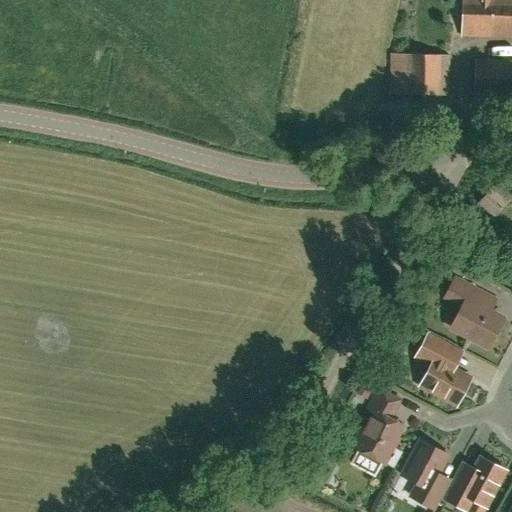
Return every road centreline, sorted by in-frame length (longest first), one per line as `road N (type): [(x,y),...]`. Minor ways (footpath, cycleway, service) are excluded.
road 1 (unclassified): [(150,511),(194,475),(298,432),(437,208),(444,158)]
road 2 (tertiary): [(444,158),(291,177),(0,115)]
